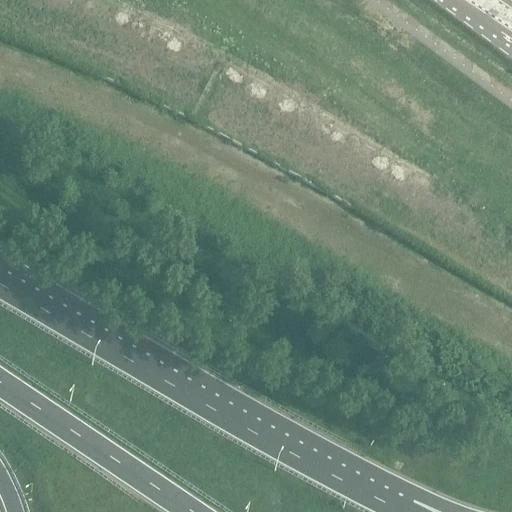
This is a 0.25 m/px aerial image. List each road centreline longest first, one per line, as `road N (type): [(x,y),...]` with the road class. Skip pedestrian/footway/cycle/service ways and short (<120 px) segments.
road 1 (trunk): [(401,511),(0,285)]
road 2 (trunk): [(0,387),(186,511)]
